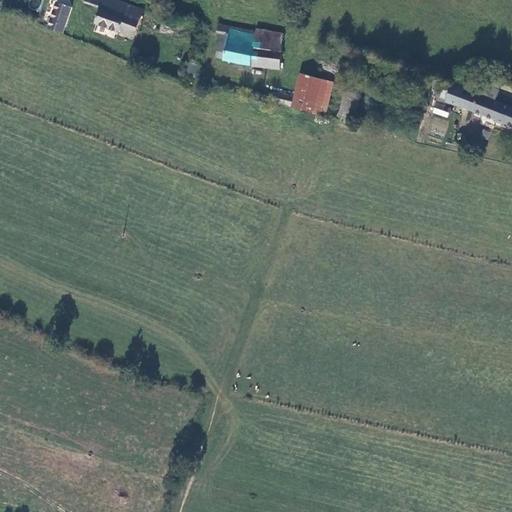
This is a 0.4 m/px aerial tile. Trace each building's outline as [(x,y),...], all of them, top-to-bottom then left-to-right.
[(48,31),(60,36),(72,8),(69,1),(66,0),(56,0),(55,4),(59,6),(48,31)] [(134,39),(143,11),(111,0),(86,0),(85,3),(101,10),(95,25),(134,39)] [(257,34),(219,27),(217,34),(220,35),(229,36),(225,60),(225,63),(250,67),(280,70),(280,69),(283,69),(283,67),(281,66),(284,36),(258,31),(257,34)] [(229,36),(220,35),(215,58),(225,60),(229,36)] [(194,78),(197,67),(189,65),(186,76),(190,77),(194,78)] [(294,110),(315,115),(323,80),(301,75),(296,99),(294,110)] [(315,115),(319,116),(327,118),(335,83),(323,80),(315,115)] [(453,85),(447,103),(511,126),(511,108),(495,103),(499,92),(468,82),(466,89),(453,85)] [(346,92),(339,120),(354,123),(360,95),(346,92)] [(276,94),(273,105),(294,110),(296,99),(276,94)] [(434,107),(432,113),(448,117),(449,112),(434,107)]
